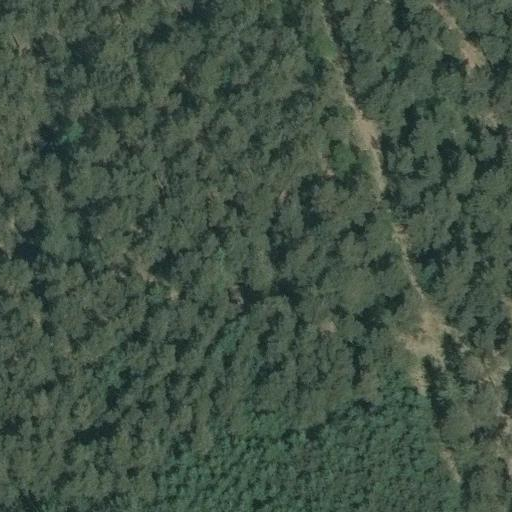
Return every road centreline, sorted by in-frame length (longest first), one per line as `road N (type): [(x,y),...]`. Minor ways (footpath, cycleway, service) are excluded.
road 1 (track): [(0,255),(428,347)]
road 2 (track): [(428,347),(403,232),(326,0)]
road 3 (track): [(467,511),(434,415),(428,347)]
road 4 (track): [(511,113),(452,0)]
